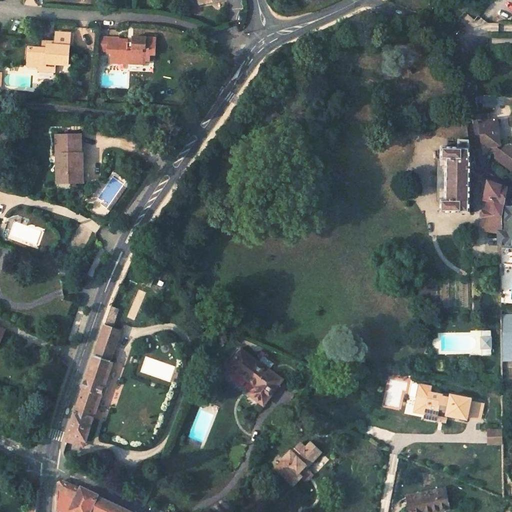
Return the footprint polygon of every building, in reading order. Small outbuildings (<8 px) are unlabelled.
[(27,48),(27,66),(38,66),(55,67),(55,64),(67,65),(69,34),(54,33),(53,42),(53,46),(45,45),(45,49),(27,48)] [(99,36),(98,55),(107,55),(108,51),(118,51),(118,60),(127,60),(127,65),(145,66),(145,62),(151,62),(151,57),(156,57),(157,40),(134,39),(134,47),(128,47),(128,41),(119,40),(119,37),(99,36)] [(107,64),(127,65),(127,60),(118,60),(118,51),(108,51),(107,55),(107,64)] [(476,101),(503,103),(504,96),(475,94),(476,101)] [(495,158),(511,171),(511,169),(511,146),(509,144),(504,145),(502,151),(498,146),(499,146),(496,121),(479,123),(483,153),(494,152),(495,158)] [(60,184),(80,183),(79,154),(77,155),(77,136),(54,137),(54,165),(60,165),(60,184)] [(440,202),(439,213),(470,213),(470,175),(469,159),(467,140),(457,140),(457,148),(440,147),(440,160),(445,160),(445,202),(440,202)] [(440,202),(445,202),(445,160),(440,160),(437,160),(436,202),(440,202)] [(504,188),(484,181),(482,191),(487,192),(480,229),(498,233),(498,243),(502,243),(502,246),(511,246),(511,202),(501,201),(504,188)] [(500,354),(511,354),(511,309),(499,310),(500,354)] [(105,325),(95,355),(110,361),(120,331),(105,325)] [(480,330),(480,355),(490,355),(490,329),(480,330)] [(249,393),(262,403),(279,378),(239,349),(227,365),(255,385),(249,393)] [(75,409),(67,435),(84,440),(92,419),(90,418),(110,361),(95,355),(82,391),(75,409)] [(423,412),(422,415),(434,417),(437,406),(446,408),(445,413),(465,417),(465,414),(478,416),(481,401),(468,399),(468,396),(449,393),(448,396),(440,395),(441,392),(427,390),(427,395),(416,393),(412,410),(423,412)] [(437,406),(434,417),(444,419),(445,413),(446,408),(437,406)] [(487,430),(488,443),(501,443),(501,429),(487,430)] [(84,440),(67,435),(66,440),(82,446),(84,440)] [(276,468),(293,484),(300,477),(297,474),(304,465),(306,467),(321,450),(311,441),(305,447),(300,442),(292,451),(290,450),(282,459),(283,460),(276,468)] [(115,460),(110,472),(130,482),(135,470),(115,460)] [(59,483),(57,510),(61,511),(69,511),(71,509),(77,511),(85,511),(86,511),(87,511),(129,511),(105,500),(72,485),(62,481),(59,483)] [(444,487),(406,495),(409,511),(426,511),(448,507),(444,487)]
